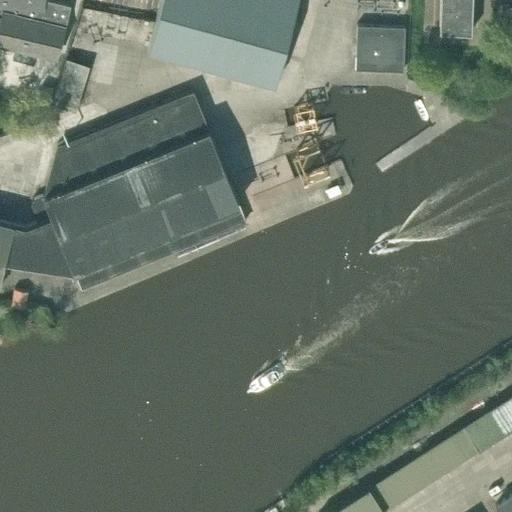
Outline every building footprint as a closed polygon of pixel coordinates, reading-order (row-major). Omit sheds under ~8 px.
[(0,0),(0,42),(55,56),(63,26),(64,26),(70,4),(55,0),(0,0)] [(148,47),(148,48),(275,83),(279,68),(293,17),(297,0),(160,0),(156,17),(148,47)] [(440,0),(440,17),(440,30),(472,31),(472,17),(472,0),(440,0)] [(89,27),(94,9),(81,6),(77,21),(79,24),(89,27)] [(356,68),(368,68),(403,70),(405,26),(358,24),(357,30),(356,68)] [(75,110),(90,64),(66,57),(52,102),(75,110)] [(49,103),(53,86),(43,83),(38,100),(49,103)] [(0,270),(4,257),(75,268),(82,287),(247,221),(238,202),(193,89),(57,144),(44,193),(44,194),(34,198),(32,203),(38,220),(26,225),(13,221),(0,217),(0,270)] [(26,309),(28,291),(15,288),(12,307),(26,309)] [(511,393),(463,425),(334,508),(327,511),(378,511),(432,477),(478,448),(511,426),(511,393)] [(502,511),(511,511),(511,493),(495,504),(500,511),(501,511),(502,511)]
